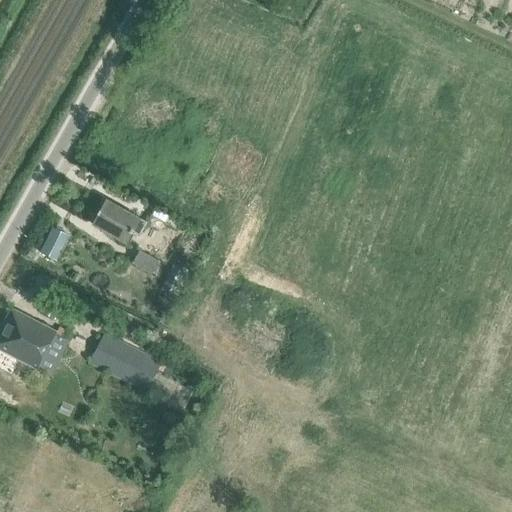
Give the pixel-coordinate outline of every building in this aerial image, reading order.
[(148,222),(140,220),(106,200),(92,225),(127,244),(133,232),(140,236),(148,222)] [(53,228),(41,253),(54,259),(66,234),(53,228)] [(140,252),(132,265),(151,276),(159,263),(140,252)] [(11,309),(0,330),(0,350),(37,369),(56,333),(11,309)] [(146,393),(162,362),(104,334),(89,364),(146,393)]
